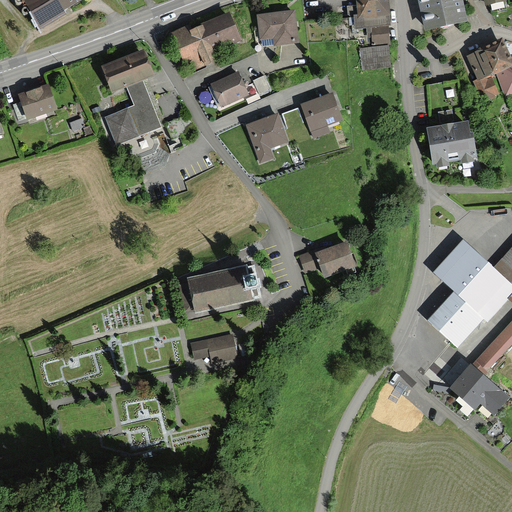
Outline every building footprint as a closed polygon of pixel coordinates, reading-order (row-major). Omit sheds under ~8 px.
[(64,9),(78,0),(25,0),(41,27),(66,12),(64,9)] [(391,25),(389,0),(356,0),(357,5),(347,6),(348,15),(350,15),(351,17),(354,17),(355,29),(366,28),(367,37),(372,37),(373,45),(390,44),(389,25),(391,25)] [(463,0),(418,0),(425,30),(468,21),(463,0)] [(294,10),(257,14),(260,40),(274,38),(275,46),(298,43),(294,10)] [(189,28),(188,26),(173,32),(189,70),(216,59),(213,51),(242,39),(231,11),(189,28)] [(504,95),(511,93),(511,59),(511,60),(503,38),(468,57),(477,79),(472,81),(480,102),(499,95),(492,76),(496,74),(504,95)] [(391,68),(389,45),(360,49),(362,71),(391,68)] [(143,50),(101,67),(111,92),(127,85),(141,79),(154,74),(143,50)] [(243,81),(239,71),(210,84),(221,107),(250,95),(246,87),(249,86),(246,79),(243,81)] [(265,75),(253,81),(259,94),(271,88),(265,75)] [(106,117),(117,144),(160,126),(141,79),(127,85),(135,105),(106,117)] [(47,84),(19,95),(28,119),(56,108),(47,84)] [(333,94),(301,105),(313,138),(329,132),(327,125),(342,120),(333,94)] [(289,141),(279,114),(246,126),(260,163),(273,158),(270,148),(289,141)] [(471,121),(428,129),(433,164),(438,164),(438,166),(449,165),(448,161),(463,159),(463,161),(474,160),(473,157),(477,156),(471,121)] [(426,320),(457,349),(483,321),(486,324),(507,299),(511,294),(511,285),(492,267),(463,238),(430,272),(452,292),(426,320)] [(356,266),(347,241),(319,251),(318,248),(297,256),(305,275),(320,269),(324,278),(356,266)] [(511,245),(492,267),(511,285),(511,294),(507,299),(511,303),(511,245)] [(247,267),(246,264),(188,278),(189,281),(178,284),(185,312),(193,310),(194,314),(254,300),(253,297),(261,296),(254,266),(247,267)] [(511,321),(475,364),(486,373),(511,343),(511,321)] [(237,358),(232,334),(191,343),(195,360),(210,356),(212,363),(237,358)] [(492,416),(509,398),(471,365),(449,389),(475,412),(481,406),(492,416)]
